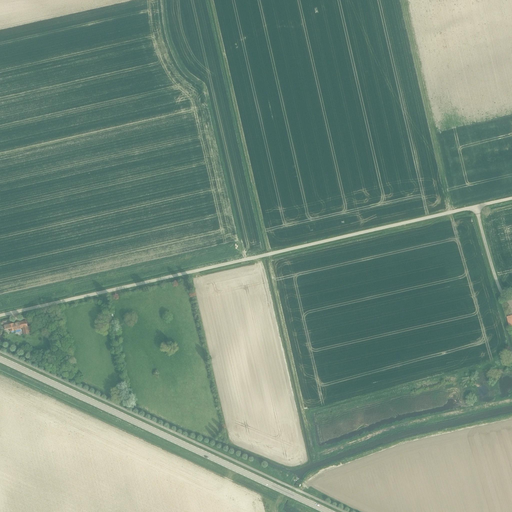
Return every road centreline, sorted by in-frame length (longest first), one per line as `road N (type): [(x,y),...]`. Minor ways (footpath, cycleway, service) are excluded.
road 1 (unclassified): [(0,316),(511,199)]
road 2 (tertiary): [(325,511),(0,358)]
